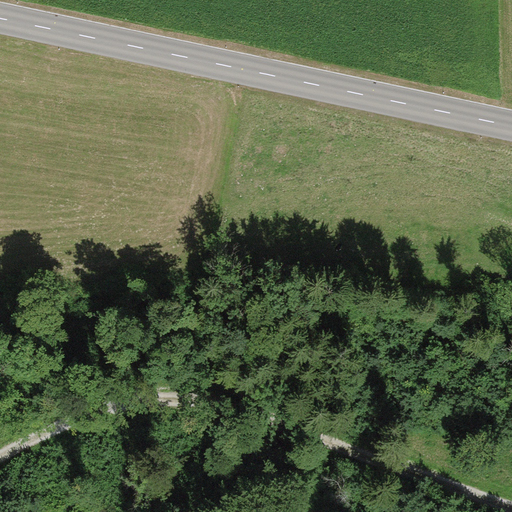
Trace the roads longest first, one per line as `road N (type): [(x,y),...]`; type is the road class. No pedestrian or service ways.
road 1 (track): [(505,511),(297,445),(212,402),(75,411),(0,447)]
road 2 (tertiary): [(511,127),(0,21)]
